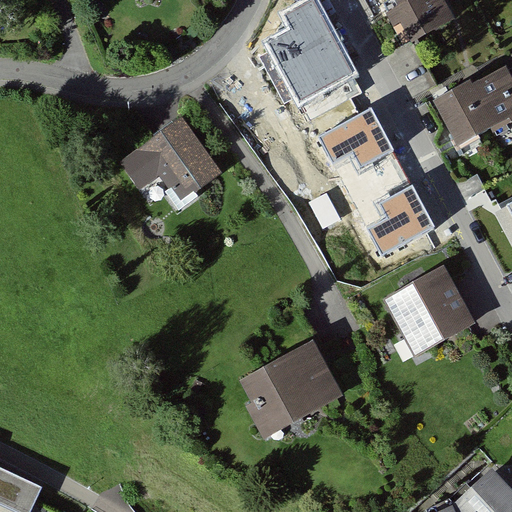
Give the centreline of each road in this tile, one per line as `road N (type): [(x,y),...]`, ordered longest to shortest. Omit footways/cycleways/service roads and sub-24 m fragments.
road 1 (residential): [(340,0),(511,316)]
road 2 (residential): [(0,70),(112,91),(161,86),(213,56),(250,0)]
road 3 (unknown): [(194,84),(295,237),(338,324)]
